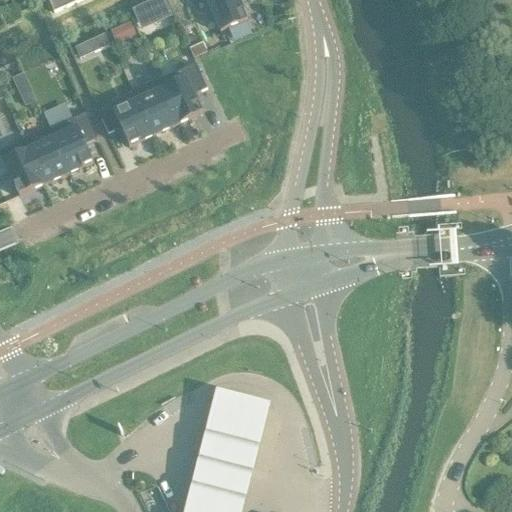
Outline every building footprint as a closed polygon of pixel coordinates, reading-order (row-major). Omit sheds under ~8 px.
[(48,0),(55,15),(87,0),(48,0)] [(249,22),(238,0),(205,0),(221,35),(229,31),(249,22)] [(105,37),(90,44),(95,54),(110,47),(105,37)] [(204,116),(195,96),(207,91),(196,65),(159,82),(179,127),(204,116)] [(179,127),(159,82),(134,93),(138,102),(155,138),(179,127)] [(155,138),(138,102),(114,113),(121,129),(130,149),(155,138)] [(121,129),(114,113),(110,104),(97,110),(108,135),(121,129)] [(98,140),(86,115),(74,120),(85,146),(98,140)] [(94,165),(85,146),(74,120),(49,132),(69,177),(94,165)] [(69,177),(49,132),(24,143),(45,188),(69,177)] [(45,188),(24,143),(0,153),(0,154),(20,199),(45,188)] [(248,511),(277,396),(221,383),(188,511),(248,511)]
